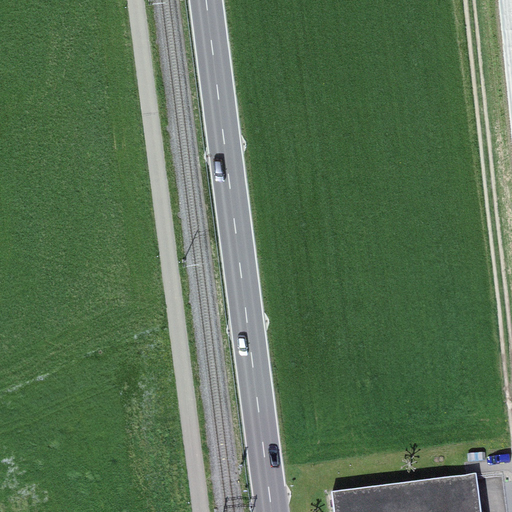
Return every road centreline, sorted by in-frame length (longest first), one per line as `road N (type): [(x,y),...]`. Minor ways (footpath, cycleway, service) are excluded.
road 1 (secondary): [(203,0),(271,511)]
road 2 (unclassified): [(133,0),(198,511)]
road 3 (track): [(469,0),(511,400)]
